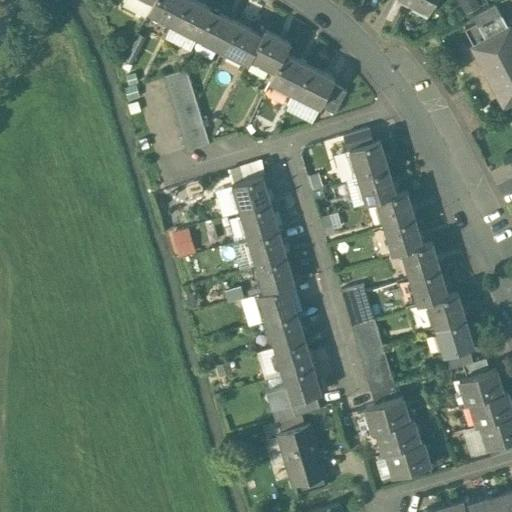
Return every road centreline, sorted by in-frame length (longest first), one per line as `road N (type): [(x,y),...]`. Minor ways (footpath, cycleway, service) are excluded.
road 1 (residential): [(286,141),(356,382)]
road 2 (residential): [(511,292),(402,96)]
road 3 (residential): [(286,141),(183,170),(160,96)]
road 4 (residential): [(511,456),(372,500),(376,511)]
road 5 (residential): [(402,96),(354,33),(308,0)]
road 6 (residential): [(402,96),(286,141)]
